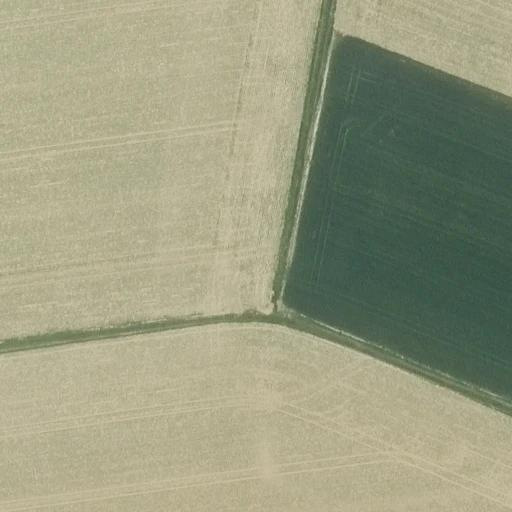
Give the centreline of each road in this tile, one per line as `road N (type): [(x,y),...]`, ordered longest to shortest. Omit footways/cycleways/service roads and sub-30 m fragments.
road 1 (track): [(511,415),(284,323),(343,0)]
road 2 (track): [(284,323),(0,364)]
